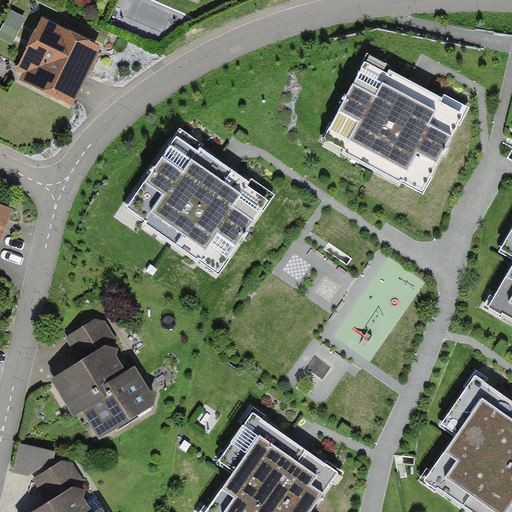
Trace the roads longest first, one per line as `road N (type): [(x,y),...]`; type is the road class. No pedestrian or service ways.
road 1 (residential): [(60,192),(88,148),(174,77),(240,42),(356,5)]
road 2 (residential): [(0,442),(60,192)]
road 3 (residential): [(356,5),(479,0)]
